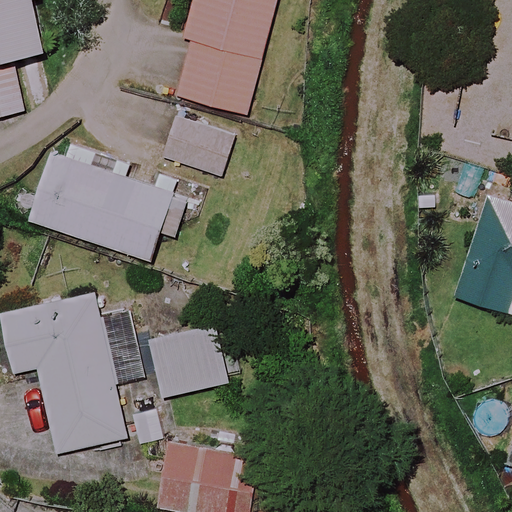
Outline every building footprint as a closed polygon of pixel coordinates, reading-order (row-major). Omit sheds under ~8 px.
[(51,48),(40,0),(0,0),(0,115),(27,110),(16,55),(51,48)] [(278,0),(190,0),(185,21),(198,24),(180,93),(250,111),(278,0)] [(236,129),(179,112),(166,155),(224,172),(236,129)] [(131,166),(58,142),(33,218),(153,257),(163,226),(180,232),(192,196),(128,175),(131,166)] [(511,198),(495,193),(462,293),(511,309),(511,198)] [(104,312),(99,291),(4,313),(17,370),(44,364),(64,450),(129,435),(117,381),(149,374),(133,306),(104,312)] [(252,511),(264,458),(172,440),(159,504),(197,511),(252,511)]
